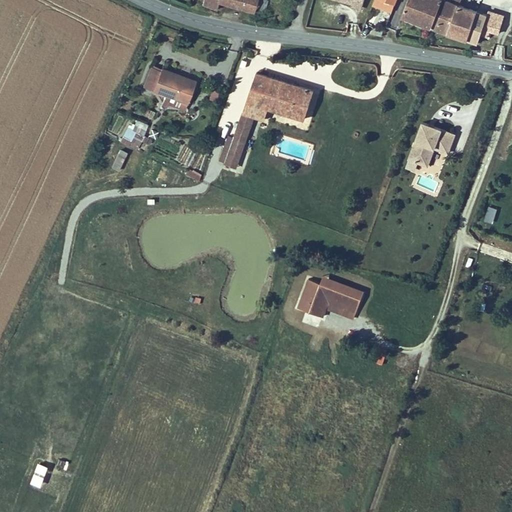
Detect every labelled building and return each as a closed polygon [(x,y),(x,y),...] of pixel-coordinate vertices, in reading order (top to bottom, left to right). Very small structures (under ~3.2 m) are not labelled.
[(259,0),(203,0),(202,3),(224,10),(226,2),(256,10),(259,0)] [(441,0),(408,0),(403,16),(432,25),(441,0)] [(488,11),(458,1),(453,0),(441,0),(432,25),(479,40),(488,11)] [(189,101),(196,84),(198,79),(183,73),(165,66),(164,70),(151,65),(144,85),(189,101)] [(259,69),(247,100),(243,111),(224,162),(238,166),(256,115),(270,120),(274,109),(304,119),(315,88),(259,69)] [(120,132),(139,141),(147,125),(127,116),(120,132)] [(429,162),(435,144),(449,148),(451,143),(456,130),(423,118),(410,155),(425,160),(429,162)] [(119,169),(126,149),(117,146),(111,166),(119,169)] [(190,167),(186,172),(198,179),(201,173),(190,167)] [(499,207),(490,205),(486,218),(495,221),(499,207)] [(366,289),(326,273),(322,282),(309,277),(299,304),(324,314),(328,305),(355,316),(366,289)]
